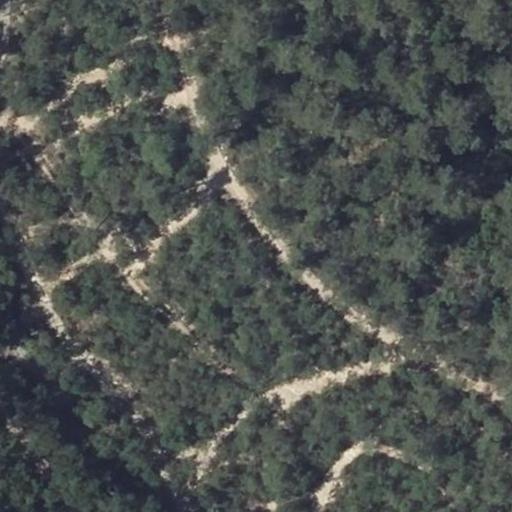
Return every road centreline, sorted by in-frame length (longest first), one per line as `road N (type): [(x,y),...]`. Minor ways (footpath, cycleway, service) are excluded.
road 1 (track): [(170,34),(27,124),(128,271),(250,384),(358,444),(434,468),(461,511)]
road 2 (track): [(159,0),(194,112),(265,236),(383,333),(511,404)]
road 3 (track): [(85,511),(0,411)]
